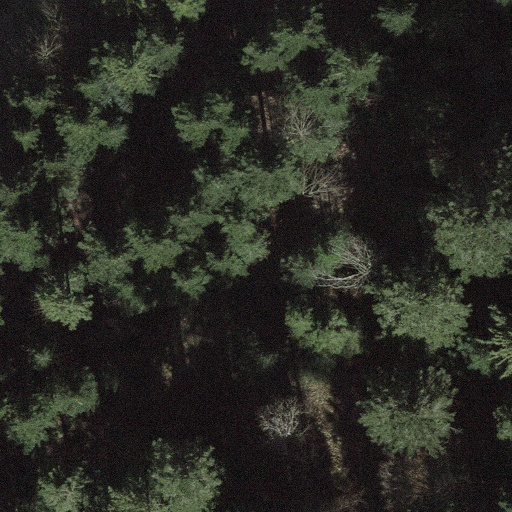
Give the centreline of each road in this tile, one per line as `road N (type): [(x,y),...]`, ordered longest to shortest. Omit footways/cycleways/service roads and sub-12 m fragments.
road 1 (track): [(0,477),(110,415),(165,371),(370,159),(511,82)]
road 2 (track): [(247,0),(118,158),(0,282)]
